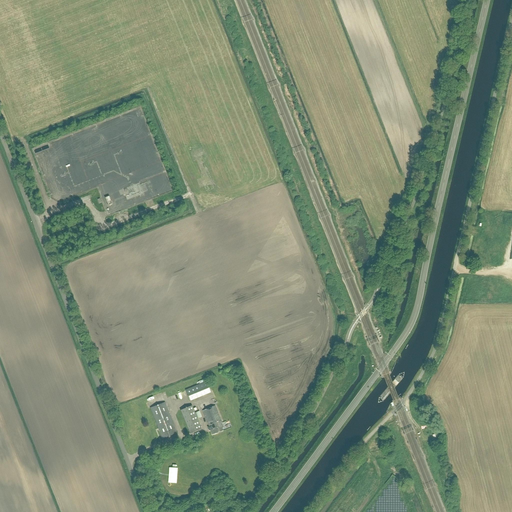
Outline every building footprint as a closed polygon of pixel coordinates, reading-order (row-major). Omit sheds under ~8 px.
[(117,207),(111,209),(113,215),(119,213),(117,207)] [(186,391),(189,400),(211,392),(207,382),(186,391)] [(150,408),(162,440),(176,434),(165,403),(150,408)] [(210,432),(211,436),(223,432),(222,429),(223,428),(221,423),(222,423),(215,406),(202,412),(208,427),(211,426),(213,431),(210,432)] [(181,411),(190,435),(201,430),(197,419),(201,417),(199,412),(195,414),(192,407),(181,411)]
